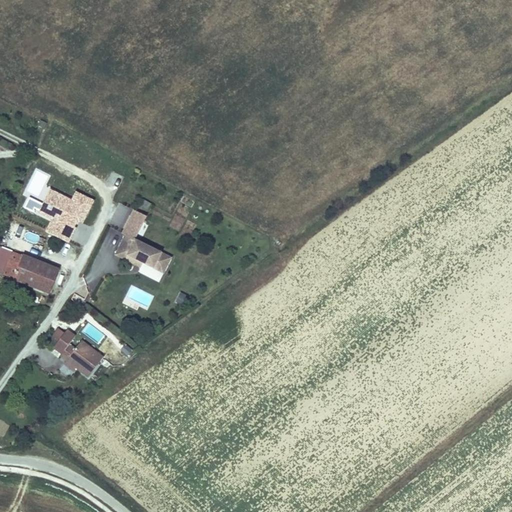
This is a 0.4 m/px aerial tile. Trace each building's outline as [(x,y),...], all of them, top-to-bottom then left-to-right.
[(46,188),(37,211),(73,224),(80,200),(46,188)] [(174,251),(127,231),(118,251),(128,256),(130,251),(145,258),(167,267),(174,251)] [(0,277),(1,278),(9,254),(3,251),(0,260),(0,277)] [(145,258),(130,251),(128,256),(143,262),(145,258)] [(56,269),(9,254),(1,278),(48,294),(56,269)] [(180,292),(175,303),(183,306),(188,295),(180,292)] [(60,356),(67,361),(68,359),(79,366),(77,368),(90,377),(103,357),(81,341),(76,349),(69,344),(74,336),(65,330),(53,348),(61,354),(60,356)] [(68,359),(67,361),(64,366),(74,373),(77,368),(79,366),(68,359)]
